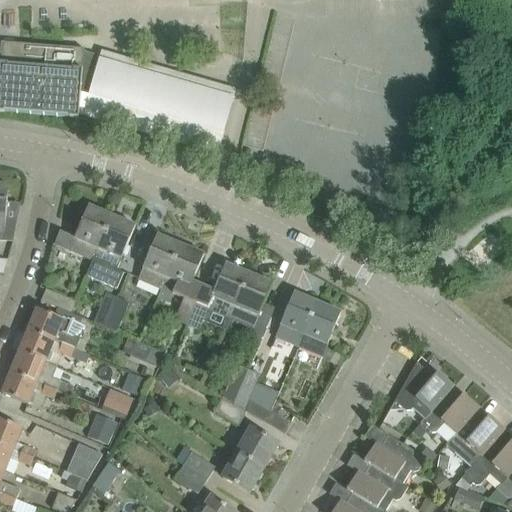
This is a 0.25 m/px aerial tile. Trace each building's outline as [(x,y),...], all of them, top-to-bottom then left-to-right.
[(0,0),(0,112),(78,119),(80,97),(87,99),(82,117),(217,156),(236,90),(101,51),(99,57),(84,52),(84,49),(1,43),(0,52),(0,0)] [(0,241),(3,242),(8,186),(0,185),(0,241)] [(60,232),(55,245),(92,261),(111,216),(89,207),(75,238),(60,232)] [(92,261),(85,278),(116,291),(123,274),(116,271),(135,227),(112,217),(111,216),(92,261)] [(149,254),(138,280),(160,289),(156,301),(157,301),(169,271),(180,245),(157,236),(149,254)] [(169,271),(157,301),(168,306),(173,294),(184,299),(174,322),(186,326),(202,288),(192,283),(204,255),(180,246),(180,245),(169,271)] [(202,288),(186,326),(186,327),(198,331),(208,308),(230,318),(248,274),(226,265),(214,293),(203,288),(202,288)] [(248,274),(230,318),(254,328),(264,303),(272,284),(249,275),(248,274)] [(70,314),(75,304),(45,292),(41,302),(57,309),(70,314)] [(299,348),(318,304),(294,294),(275,338),(299,348)] [(105,329),(117,300),(105,295),(93,325),(105,329)] [(105,329),(117,334),(129,305),(117,300),(105,329)] [(345,359),(325,349),(341,313),(318,304),(299,348),(322,358),(340,368),(345,359)] [(81,319),(70,314),(57,309),(54,317),(37,310),(28,332),(88,357),(89,355),(75,350),(78,341),(73,338),(84,327),(79,325),(81,319)] [(85,365),(88,357),(28,332),(19,353),(45,364),(51,351),(85,365)] [(155,367),(161,353),(135,343),(130,357),(155,367)] [(45,366),(45,364),(19,353),(10,374),(69,398),(73,388),(52,379),(56,370),(45,366)] [(173,358),(170,370),(181,373),(184,361),(173,358)] [(233,405),(250,367),(240,363),(224,396),(223,399),(233,405)] [(449,392),(450,392),(454,387),(438,373),(432,380),(428,377),(430,375),(417,363),(394,402),(406,412),(411,412),(413,410),(424,420),(425,420),(449,392)] [(244,411),(250,399),(262,373),(250,367),(233,405),(244,411)] [(177,380),(166,369),(156,379),(167,390),(177,380)] [(68,399),(69,398),(10,374),(2,395),(29,406),(34,394),(52,401),(55,394),(68,399)] [(129,374),(122,391),(140,398),(147,382),(129,374)] [(455,397),(450,392),(449,392),(425,420),(424,420),(420,424),(431,434),(437,433),(444,425),(455,435),(456,435),(475,413),(475,414),(479,409),(464,395),(458,402),(454,399),(455,397)] [(115,393),(108,409),(126,417),(133,401),(115,393)] [(246,413),(244,411),(233,405),(223,399),(215,413),(238,427),(246,413)] [(285,435),(291,424),(250,399),(244,411),(246,413),(285,435)] [(158,411),(153,404),(143,411),(148,418),(158,411)] [(481,419),(475,414),(475,413),(456,435),(455,435),(445,446),(459,458),(464,453),(475,463),(476,464),(500,435),(501,436),(505,431),(489,417),(483,424),(479,421),(481,419)] [(88,438),(107,446),(115,426),(96,418),(88,438)] [(0,420),(0,445),(12,451),(15,444),(21,429),(15,427),(0,420)] [(278,445),(261,435),(251,429),(237,455),(263,470),(278,445)] [(506,441),(501,436),(500,435),(476,464),(475,463),(461,480),(470,487),(473,485),(475,487),(480,486),(489,475),(500,485),(501,486),(511,472),(511,442),(509,446),(505,443),(506,441)] [(425,460),(405,447),(388,436),(383,444),(386,445),(383,450),(375,445),(364,463),(370,466),(402,485),(410,472),(413,473),(418,472),(425,460)] [(0,472),(2,474),(3,472),(8,459),(12,451),(0,445),(0,472)] [(86,484),(102,457),(78,446),(66,473),(86,484)] [(24,447),(21,455),(32,460),(33,459),(36,452),(24,447)] [(192,454),(183,467),(206,482),(215,469),(192,454)] [(21,455),(17,463),(29,468),(32,461),(32,460),(21,455)] [(250,495),(263,470),(237,455),(223,479),(250,495)] [(439,457),(437,470),(447,471),(449,458),(439,457)] [(106,492),(118,469),(106,463),(94,485),(106,492)] [(408,488),(402,485),(370,466),(366,473),(368,474),(365,478),(358,474),(347,491),(352,495),(352,494),(381,511),(385,511),(393,501),(395,502),(400,501),(408,488)] [(183,467),(174,480),(198,495),(206,482),(183,467)] [(0,472),(0,496),(2,497),(14,502),(18,492),(0,484),(0,479),(2,474),(0,472)] [(511,472),(501,486),(500,485),(496,490),(488,501),(499,506),(505,498),(507,500),(511,499),(511,472)] [(431,483),(440,494),(449,486),(440,476),(431,483)] [(458,489),(453,502),(478,511),(483,499),(458,489)] [(68,511),(75,500),(58,494),(52,509),(59,511),(68,511)] [(381,511),(352,494),(352,495),(348,501),(350,502),(348,507),(340,502),(333,511),(381,511)] [(2,497),(0,501),(0,505),(11,510),(14,502),(2,497)] [(212,498),(201,511),(231,511),(221,505),(212,498)] [(424,502),(418,511),(432,511),(435,508),(424,502)]
